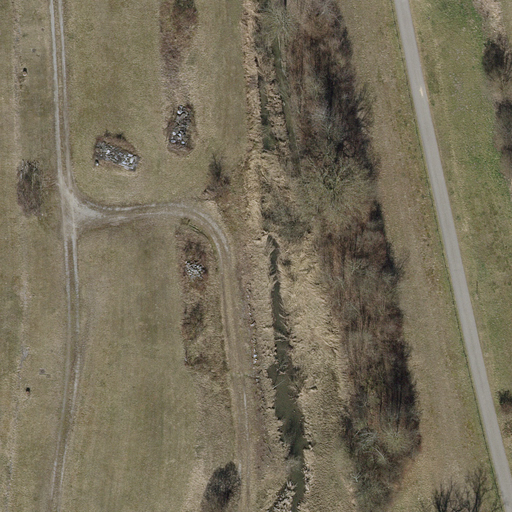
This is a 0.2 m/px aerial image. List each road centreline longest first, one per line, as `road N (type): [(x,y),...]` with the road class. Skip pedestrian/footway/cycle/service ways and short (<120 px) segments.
road 1 (track): [(59,0),(77,337),(56,511)]
road 2 (track): [(71,219),(179,206),(222,232),(243,511)]
